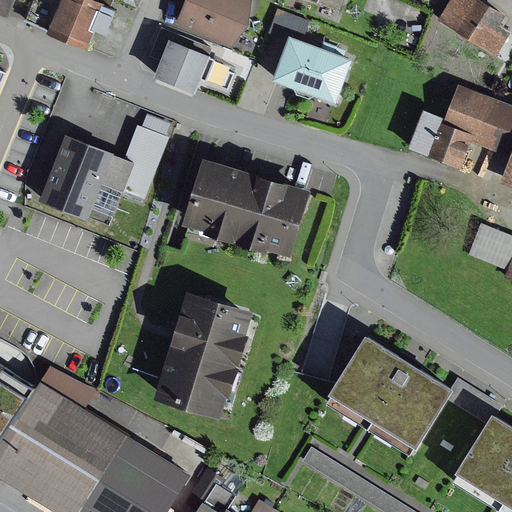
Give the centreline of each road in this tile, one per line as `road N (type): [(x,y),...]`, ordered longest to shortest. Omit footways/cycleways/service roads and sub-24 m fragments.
road 1 (residential): [(122,79),(350,154),(372,169),(362,278),(511,373)]
road 2 (unknown): [(372,169),(511,208)]
